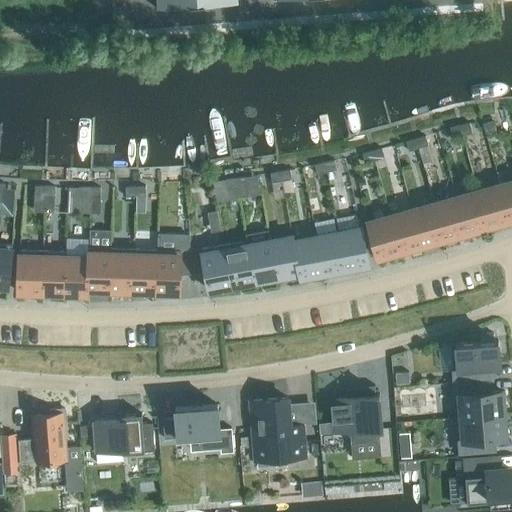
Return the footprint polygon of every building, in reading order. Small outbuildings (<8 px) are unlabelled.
[(242,0),(161,0),(162,8),(242,2),(242,0)] [(493,120),(483,123),(485,133),(496,130),(493,120)] [(470,122),(460,124),(462,134),(472,132),(470,122)] [(462,134),(460,124),(450,127),(453,137),(462,134)] [(425,135),(416,138),(418,147),(428,144),(425,135)] [(409,150),(418,147),(416,138),(406,141),(409,150)] [(384,157),(382,147),(372,150),(375,160),(384,157)] [(375,160),(372,150),(362,153),(365,162),(375,160)] [(335,159),(325,162),(327,171),(337,169),(335,159)] [(327,171),(325,162),(315,164),(317,174),(327,171)] [(290,169),(280,170),(282,180),(292,179),(290,169)] [(282,180),(280,170),(270,172),(272,182),(282,180)] [(235,177),(237,187),(238,197),(248,196),(245,176),(235,177)] [(237,187),(235,177),(225,178),(227,188),(237,187)] [(511,219),(511,179),(500,183),(510,220),(511,219)] [(510,220),(500,183),(478,190),(488,226),(510,220)] [(44,195),(45,185),(35,185),(34,195),(44,195)] [(55,196),(55,186),(45,185),(44,195),(55,196)] [(146,185),(136,186),(136,196),(146,195),(146,185)] [(80,186),(80,212),(90,212),(90,196),(90,186),(80,186)] [(90,186),(90,196),(98,196),(100,196),(100,186),(90,186)] [(136,196),(136,186),(125,186),(126,196),(136,196)] [(488,226),(478,190),(456,196),(466,232),(488,226)] [(90,196),(90,212),(98,212),(98,196),(90,196)] [(466,232),(456,196),(434,202),(444,239),(466,232)] [(444,239),(434,202),(412,208),(422,245),(444,239)] [(422,245),(412,208),(390,215),(400,251),(422,245)] [(212,230),(221,228),(217,209),(208,211),(212,230)] [(400,251),(390,215),(367,221),(378,257),(400,251)] [(361,227),(338,231),(341,245),(345,268),(368,264),(364,241),(361,227)] [(267,228),(245,233),(246,239),(248,253),(254,281),(276,277),(271,248),(269,239),(267,228)] [(88,270),(87,289),(88,289),(111,290),(112,261),(112,247),(111,247),(111,231),(90,231),(90,246),(88,246),(88,256),(88,270)] [(338,231),(315,235),(318,249),(323,273),(345,268),(341,245),(338,231)] [(157,262),(156,291),(179,292),(180,274),(193,273),(191,247),(190,234),(158,233),(158,248),(157,262)] [(271,239),(269,239),(271,248),(276,277),(299,272),(295,249),(293,240),(294,240),(293,235),(271,239)] [(294,240),(293,240),(295,249),(299,272),(300,277),(323,273),(318,249),(315,235),(294,240)] [(246,239),(223,243),(226,257),(231,285),(254,281),(248,253),(246,239)] [(0,285),(8,286),(12,244),(0,242),(0,285)] [(201,246),(191,247),(193,273),(206,272),(209,289),(231,285),(226,257),(223,243),(201,247),(201,246)] [(112,261),(111,290),(134,290),(134,261),(135,247),(112,247),(112,261)] [(134,261),(134,290),(156,291),(157,262),(158,248),(135,247),(134,261)] [(19,259),(18,291),(41,292),(42,263),(42,249),(19,249),(19,259)] [(42,263),(41,292),(64,293),(65,264),(66,255),(66,250),(42,249),(42,263)] [(65,264),(64,293),(88,294),(88,289),(87,289),(88,270),(88,256),(66,255),(65,264)] [(479,341),(450,343),(453,382),(480,380),(479,368),(500,366),(498,339),(494,340),(493,333),(479,334),(479,341)] [(395,371),(396,382),(410,381),(409,370),(395,371)] [(481,391),(480,380),(453,382),(456,418),(461,418),(461,417),(504,413),(502,390),(481,391)] [(376,394),(375,384),(346,387),(347,396),(338,396),(339,402),(331,402),(332,421),(333,432),(350,430),(351,443),(380,441),(378,428),(382,428),(382,424),(380,397),(379,393),(376,394)] [(289,425),(287,397),(251,400),(256,460),(304,456),(301,424),(289,425)] [(220,428),(218,404),(175,407),(177,438),(219,434),(221,452),(233,451),(232,433),(232,427),(220,428)] [(65,419),(65,407),(49,409),(49,413),(32,414),(34,437),(18,439),(20,462),(66,459),(64,437),(67,437),(66,419),(65,419)] [(154,450),(152,422),(142,422),(141,412),(119,414),(120,418),(94,420),(96,450),(122,448),(122,452),(154,450)] [(506,437),(504,413),(461,417),(461,418),(463,439),(458,440),(459,452),(485,450),(484,438),(506,437)] [(81,439),(95,438),(94,424),(80,425),(81,439)] [(412,456),(410,432),(400,433),(402,457),(412,456)] [(16,435),(3,436),(5,472),(18,472),(16,435)] [(511,466),(511,467),(491,468),(490,456),(464,458),(465,476),(470,475),(472,502),(489,500),(489,495),(511,493),(511,466)] [(157,460),(147,461),(148,474),(158,473),(157,460)] [(81,469),(67,469),(68,487),(83,486),(81,469)]
